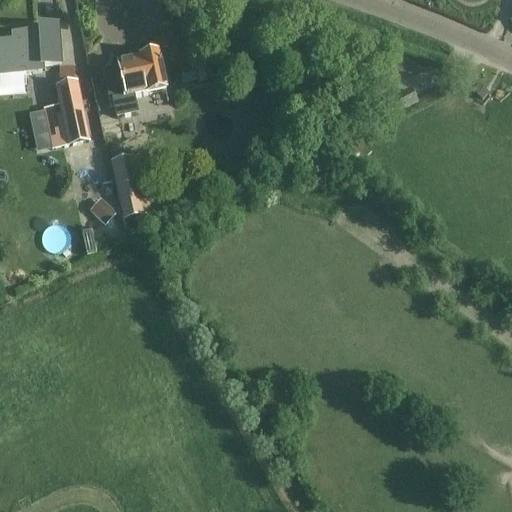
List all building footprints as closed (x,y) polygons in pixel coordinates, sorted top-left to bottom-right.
[(0,77),(42,74),(41,69),(60,68),(57,28),(38,30),(38,36),(21,37),(21,43),(0,44),(0,77)] [(133,98),(166,91),(158,56),(157,56),(151,52),(144,54),(140,60),(139,60),(139,61),(117,66),(119,71),(103,75),(110,104),(113,103),(117,119),(137,115),(133,98)] [(214,83),(210,64),(196,67),(200,86),(214,83)] [(51,143),(88,136),(76,77),(56,81),(59,100),(44,103),(51,143)] [(478,86),(473,93),(482,101),(487,94),(478,86)] [(394,114),(416,104),(410,92),(388,103),(394,114)] [(333,107),(318,107),(318,134),(333,134),(333,107)] [(266,135),(259,156),(278,162),(285,141),(266,135)] [(71,180),(76,155),(64,152),(59,177),(71,180)] [(110,164),(122,222),(151,216),(139,158),(110,164)] [(100,202),(90,214),(104,227),(115,216),(100,202)]
